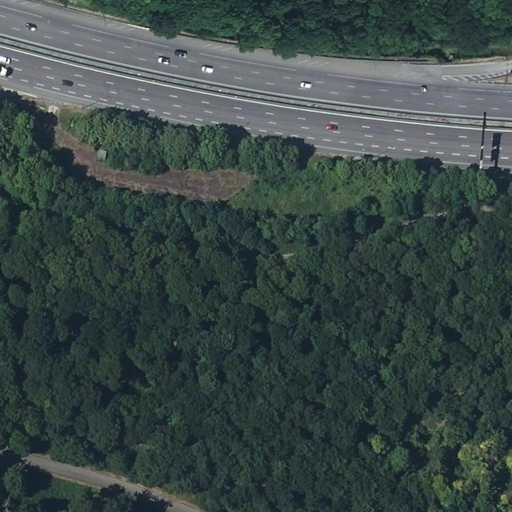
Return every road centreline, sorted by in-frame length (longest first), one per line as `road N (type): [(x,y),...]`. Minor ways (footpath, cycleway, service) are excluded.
road 1 (track): [(0,197),(95,235),(219,257),(330,250),(449,213),(511,208)]
road 2 (motorway): [(0,58),(103,87),(320,127),(511,146)]
road 3 (motorway): [(511,108),(225,73),(0,19)]
road 4 (tertiary): [(0,456),(184,511)]
